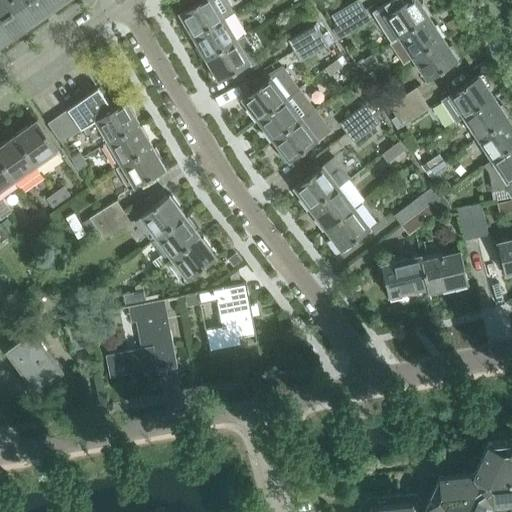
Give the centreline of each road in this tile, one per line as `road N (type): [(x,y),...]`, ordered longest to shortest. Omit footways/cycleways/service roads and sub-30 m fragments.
road 1 (residential): [(375,379),(222,163),(127,0)]
road 2 (residential): [(0,444),(248,405)]
road 3 (residential): [(0,90),(127,0)]
road 4 (residential): [(375,379),(511,344)]
road 5 (residential): [(248,405),(375,379)]
